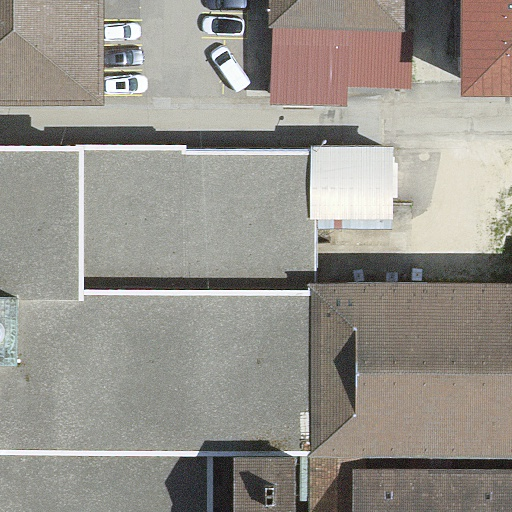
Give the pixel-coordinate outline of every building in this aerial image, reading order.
[(0,0),(0,105),(109,107),(110,0),(0,0)] [(269,0),(268,95),(409,96),(410,0),(269,0)] [(511,0),(468,0),(467,92),(511,93),(511,0)] [(0,511),(226,511),(226,457),(318,457),(317,226),(399,225),(398,161),(0,162),(0,511)] [(511,511),(511,285),(328,286),(329,455),(328,511),(511,511)] [(309,511),(311,467),(247,465),(245,511),(309,511)]
